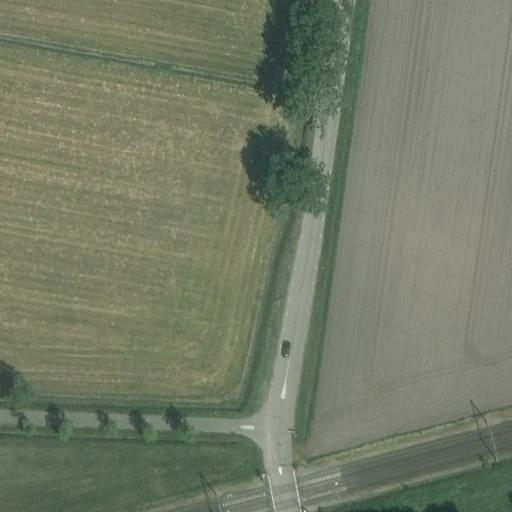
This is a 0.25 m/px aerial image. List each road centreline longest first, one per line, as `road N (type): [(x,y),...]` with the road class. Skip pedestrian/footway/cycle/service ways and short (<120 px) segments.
road 1 (unclassified): [(277,430),(341,0)]
road 2 (unclassified): [(277,430),(0,419)]
